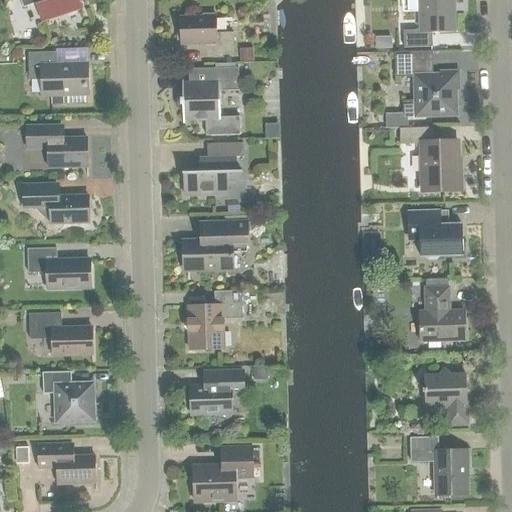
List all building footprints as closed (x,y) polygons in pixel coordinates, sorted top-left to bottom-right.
[(20,0),(23,8),(36,4),(41,19),(66,11),(67,13),(80,9),(83,18),(84,17),(77,0),(20,0)] [(457,33),(457,32),(454,32),(452,0),(419,0),(421,33),(404,34),(404,31),(403,31),(403,48),(432,47),(431,34),(457,33)] [(208,56),(234,55),(233,33),(216,33),(216,15),(203,15),(203,18),(180,18),(181,45),(207,44),(208,56)] [(392,39),(378,39),(378,49),(392,49),(392,39)] [(253,49),(240,50),(240,61),(253,60),(253,49)] [(455,91),(460,90),(459,71),(439,71),(439,76),(432,76),(432,52),(394,53),(395,78),(415,77),(415,101),(402,102),(403,117),(456,115),(455,91)] [(67,104),(85,103),(84,66),(66,66),(62,64),(56,64),(56,53),(28,53),(29,79),(42,79),(42,95),(51,95),(63,95),(67,94),(67,104)] [(182,95),(177,95),(177,110),(182,110),(183,124),(184,124),(184,121),(205,120),(205,128),(206,135),(239,134),(239,118),(220,119),(219,92),(239,91),(238,68),(212,69),(212,83),(189,84),(183,84),(183,81),(182,81),(182,95)] [(63,95),(51,95),(51,105),(63,105),(63,95)] [(58,126),(26,127),(27,142),(27,150),(48,149),(48,169),(87,168),(86,138),(63,139),(63,126),(58,126)] [(422,192),(461,191),(460,170),(458,170),(457,142),(431,142),(431,128),(399,129),(400,145),(421,144),(422,192)] [(207,158),(200,158),(200,173),(182,173),(182,174),(184,174),(185,197),(227,196),(227,182),(240,181),(239,173),(242,172),(242,171),(235,171),(235,158),(243,158),(243,144),(207,144),(207,158)] [(24,209),(35,209),(46,220),(58,231),(66,224),(89,223),(88,197),(51,198),(51,185),(23,186),(24,209)] [(429,261),(437,260),(441,257),(465,256),(465,239),(462,240),(462,225),(440,226),(440,212),(407,213),(407,227),(419,227),(420,257),(423,257),(429,261)] [(231,252),(246,252),(245,223),(202,224),(202,238),(198,242),(190,242),(190,240),(184,240),(184,258),(186,257),(187,282),(188,281),(188,271),(231,270),(231,252)] [(47,289),(91,288),(90,261),(57,262),(56,249),(27,250),(28,273),(46,273),(47,289)] [(425,312),(419,312),(420,342),(465,341),(464,311),(449,312),(449,288),(448,288),(448,280),(425,281),(425,288),(425,312)] [(223,320),(242,319),(242,291),(214,292),(214,306),(188,307),(189,350),(224,349),(223,320)] [(92,355),(92,328),(61,329),(61,314),(29,314),(30,340),(52,339),(52,356),(92,355)] [(266,368),(254,368),(255,380),(267,380),(266,368)] [(446,426),(467,425),(466,375),(451,375),(445,369),(438,376),(424,376),(417,384),(422,389),(422,393),(426,393),(446,411),(446,426)] [(205,386),(190,387),(191,416),(232,415),(231,396),(244,396),(243,371),(219,372),(204,372),(205,386)] [(94,422),(93,384),(71,384),(71,372),(42,373),(43,394),(55,394),(55,423),(94,422)] [(467,469),(469,469),(468,451),(438,452),(438,438),(410,438),(410,463),(434,462),(435,496),(467,495),(467,469)] [(7,442),(0,443),(0,456),(9,455),(7,442)] [(96,483),(95,457),(67,457),(66,444),(37,445),(38,469),(56,469),(57,485),(96,483)] [(221,468),(192,469),(193,500),(236,499),(236,480),(253,479),(253,468),(252,447),(220,448),(221,468)] [(28,448),(15,448),(16,465),(29,465),(28,448)]
